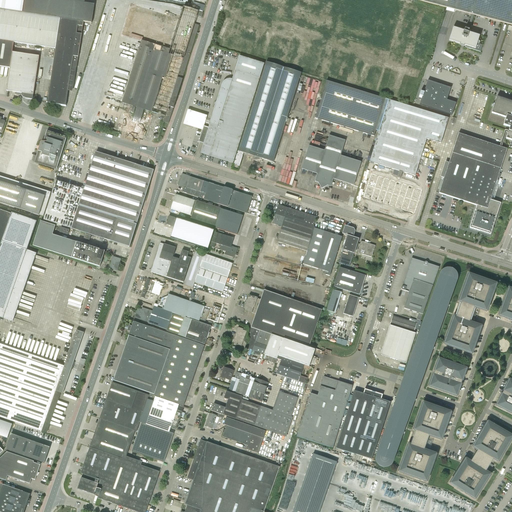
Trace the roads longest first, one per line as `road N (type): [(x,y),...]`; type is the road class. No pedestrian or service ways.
road 1 (tertiary): [(52,496),(166,156)]
road 2 (unclassified): [(159,511),(269,188)]
road 3 (unclassified): [(166,156),(0,105)]
road 4 (tertiary): [(166,156),(216,0)]
road 5 (unclassified): [(356,367),(399,230)]
road 6 (tertiary): [(399,230),(269,188)]
